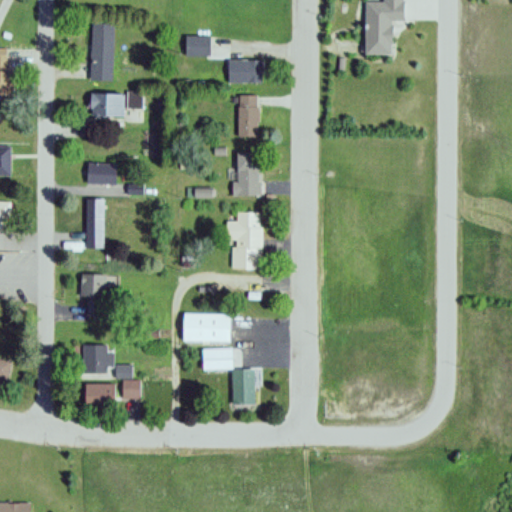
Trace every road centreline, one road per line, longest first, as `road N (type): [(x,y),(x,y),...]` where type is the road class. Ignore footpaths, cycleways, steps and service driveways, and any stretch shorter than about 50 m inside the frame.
road 1 (residential): [(442,408),(395,432),(123,434),(0,422)]
road 2 (residential): [(300,434),(300,0)]
road 3 (residential): [(45,432),(42,0)]
road 4 (residential): [(449,0),(442,408)]
